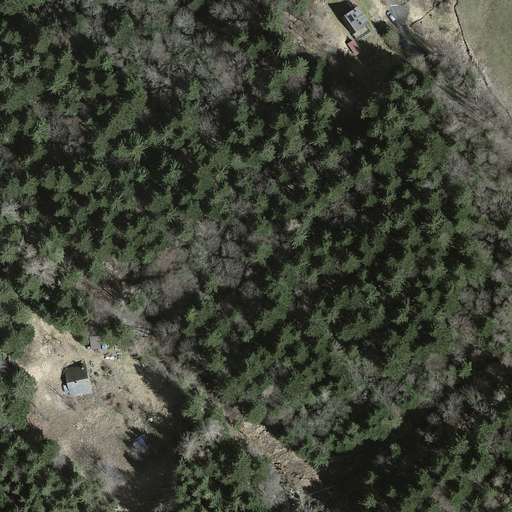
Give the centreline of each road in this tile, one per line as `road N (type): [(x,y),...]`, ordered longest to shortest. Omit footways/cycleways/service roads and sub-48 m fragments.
road 1 (track): [(391,0),(458,117),(511,151)]
road 2 (track): [(0,368),(17,437),(77,511)]
